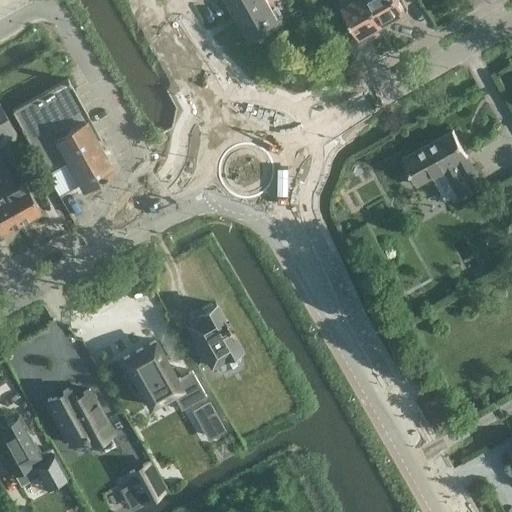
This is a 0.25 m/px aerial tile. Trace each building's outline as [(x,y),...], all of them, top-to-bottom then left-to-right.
[(225,0),(250,42),(284,22),(281,17),(278,18),(267,0),(225,0)] [(338,0),(341,5),(359,37),(382,24),(368,0),(338,0)] [(368,0),(382,24),(405,10),(398,0),(368,0)] [(47,172),(67,162),(83,190),(114,172),(85,119),(88,118),(68,79),(12,110),(47,172)] [(0,146),(18,137),(0,103),(0,146)] [(402,157),(418,185),(445,169),(462,198),(484,185),(453,129),(402,157)] [(0,188),(20,224),(40,212),(23,181),(15,185),(0,157),(0,188)] [(0,235),(20,224),(0,188),(0,235)] [(223,317),(215,303),(212,305),(211,303),(202,308),(203,310),(200,312),(201,316),(188,323),(194,333),(185,338),(199,363),(208,358),(211,363),(215,361),(219,368),(221,369),(239,359),(240,356),(236,349),(240,347),(232,333),(231,330),(232,330),(226,319),(225,320),(224,317),(223,317)] [(125,378),(134,393),(141,390),(141,389),(142,390),(149,403),(149,404),(150,406),(152,405),(152,404),(172,393),(181,409),(206,395),(192,370),(176,379),(155,342),(154,340),(152,341),(125,357),(123,358),(124,360),(132,374),(125,378)] [(91,443),(112,432),(89,389),(73,397),(68,388),(46,400),(71,444),(83,437),(85,441),(88,439),(91,443)] [(209,401),(193,410),(208,438),(225,429),(209,401)] [(34,441),(26,426),(25,427),(18,414),(1,423),(1,424),(0,424),(0,447),(5,457),(13,470),(31,459),(46,486),(66,475),(50,447),(40,453),(33,441),(34,441)] [(147,462),(129,472),(143,498),(144,500),(162,490),(161,487),(147,462)]
